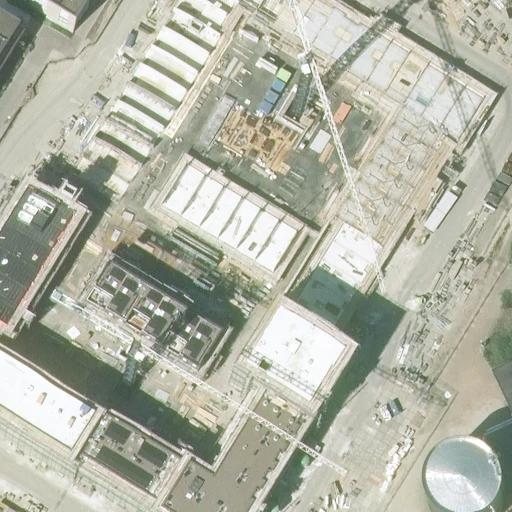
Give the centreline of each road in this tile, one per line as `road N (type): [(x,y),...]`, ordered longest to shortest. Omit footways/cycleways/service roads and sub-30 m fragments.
road 1 (residential): [(294,511),(372,385),(389,326),(511,117)]
road 2 (residential): [(511,86),(366,0)]
